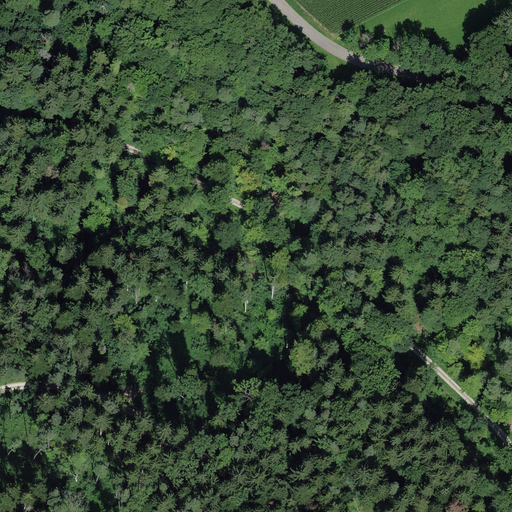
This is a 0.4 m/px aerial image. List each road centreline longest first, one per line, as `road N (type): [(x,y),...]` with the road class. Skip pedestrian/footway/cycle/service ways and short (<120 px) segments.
road 1 (track): [(511,450),(447,377),(297,243),(225,197),(113,140),(0,129)]
road 2 (track): [(0,391),(39,383),(99,394),(198,443),(290,437),(324,452),(350,511)]
road 3 (unclassified): [(274,0),(355,62),(435,74),(511,125)]
